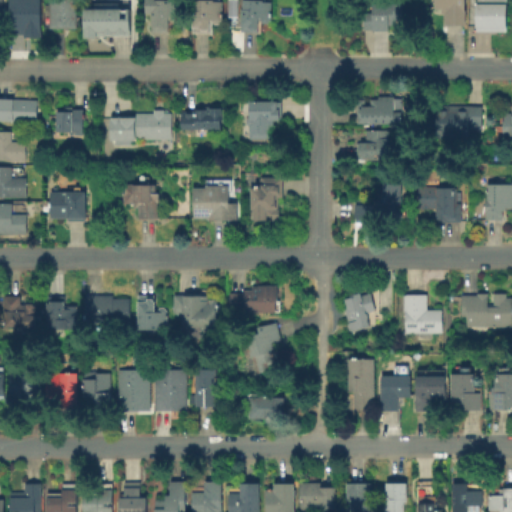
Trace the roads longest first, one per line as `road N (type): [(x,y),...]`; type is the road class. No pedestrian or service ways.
road 1 (residential): [(511,446),(0,445)]
road 2 (residential): [(511,257),(0,258)]
road 3 (residential): [(511,69),(0,69)]
road 4 (residential): [(320,69),(319,258)]
road 5 (residential): [(319,258),(319,447)]
